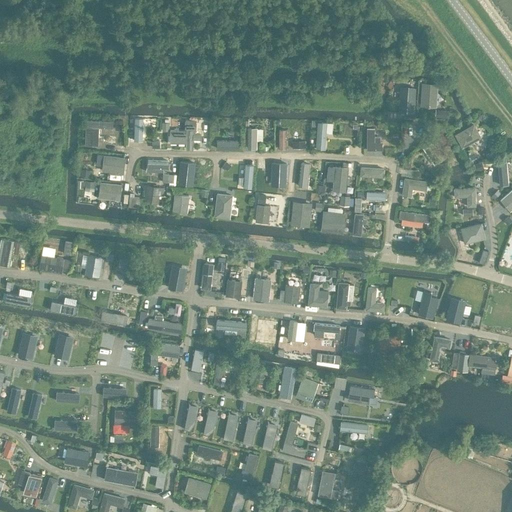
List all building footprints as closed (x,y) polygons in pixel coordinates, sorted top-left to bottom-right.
[(421,104),(435,105),(437,83),(422,82),(421,104)] [(401,90),(399,111),(414,112),(416,88),(408,88),(408,91),(401,90)] [(123,118),(99,118),(99,132),(123,132),(123,118)] [(135,118),(134,140),(142,140),(142,118),(135,118)] [(170,130),(170,142),(186,142),(186,148),(193,149),(193,138),(201,139),(201,134),(193,134),(193,122),(189,122),(189,120),(185,119),(185,122),(185,130),(170,130)] [(312,122),(311,125),(317,126),(316,148),(324,149),(326,122),(317,122),(312,122)] [(456,134),(462,146),(480,136),(473,124),(456,134)] [(248,127),(248,147),(256,147),(256,127),(248,127)] [(380,136),(374,136),(374,128),(367,128),(366,148),(382,149),(382,141),(380,141),(380,136)] [(434,163),(446,155),(435,139),(423,147),(434,163)] [(217,140),(217,148),(237,148),(237,140),(217,140)] [(97,154),(96,164),(103,165),(102,170),(122,172),(124,157),(104,155),(97,154)] [(147,167),(147,171),(163,171),(163,167),(168,168),(168,160),(148,160),(147,167)] [(226,160),(222,165),(227,170),(231,165),(226,160)] [(506,161),(498,161),(500,184),(508,183),(506,161)] [(301,163),(299,185),(307,185),(309,163),(301,163)] [(239,177),(239,183),(244,184),(243,186),(251,187),(253,165),(245,164),(244,176),(241,176),(241,177),(239,177)] [(349,177),(346,177),(347,168),(328,166),(327,179),(334,180),(333,189),(345,190),(346,182),(349,182),(349,177)] [(361,167),(360,175),(383,176),(383,168),(361,167)] [(412,187),(425,189),(427,181),(405,178),(402,194),(411,195),(412,187)] [(99,197),(119,199),(121,184),(101,182),(99,197)] [(159,195),(162,196),(163,187),(147,185),(146,193),(149,194),(148,198),(158,199),(159,195)] [(467,196),(467,205),(475,205),(475,187),(454,188),(454,196),(467,196)] [(495,198),(500,192),(497,189),(492,195),(495,198)] [(511,189),(501,199),(510,210),(511,208),(511,189)] [(367,191),(366,198),(384,199),(385,192),(367,191)] [(138,207),(139,201),(133,200),(134,193),(129,192),(128,206),(138,207)] [(173,210),(186,212),(188,195),(174,193),(173,210)] [(215,215),(229,217),(231,195),(217,193),(215,215)] [(257,203),(265,204),(266,194),(259,193),(257,203)] [(340,194),(339,205),(349,205),(350,195),(340,194)] [(292,222),(308,224),(310,204),(294,202),(292,222)] [(255,220),(268,221),(270,205),(257,203),(255,220)] [(400,210),(398,218),(401,219),(401,224),(412,226),(412,220),(423,222),(430,223),(430,222),(431,215),(400,210)] [(342,230),(344,214),(325,212),(323,228),(342,230)] [(355,213),(353,233),(360,234),(362,222),(366,223),(366,218),(362,218),(363,214),(355,213)] [(465,242),(474,240),(484,238),(481,223),(461,227),(461,228),(461,231),(462,232),(465,242)] [(12,252),(17,253),(19,241),(1,238),(0,243),(0,263),(10,265),(12,252)] [(39,268),(61,272),(63,257),(41,254),(39,268)] [(85,274),(99,276),(102,256),(88,254),(85,274)] [(33,264),(36,258),(31,255),(28,261),(33,264)] [(225,258),(217,257),(217,264),(217,269),(223,270),(224,265),(225,258)] [(127,259),(124,279),(139,281),(142,261),(127,259)] [(202,287),(210,288),(212,264),(204,263),(202,287)] [(171,265),(167,286),(181,289),(185,268),(171,265)] [(268,299),(270,279),(255,277),(253,297),(268,299)] [(225,295),(240,296),(241,280),(227,279),(225,295)] [(350,300),(346,300),(348,283),(339,282),(337,306),(345,307),(345,304),(349,304),(350,300)] [(327,297),(317,296),(318,283),(310,283),(308,303),(326,305),(327,297)] [(284,300),(298,302),(300,286),(285,284),(285,292),(280,291),(279,299),(284,300)] [(384,303),(374,302),(376,288),(368,287),(365,309),(383,311),(384,303)] [(424,291),(418,314),(433,318),(437,299),(430,297),(431,293),(424,291)] [(6,295),(5,301),(30,306),(31,298),(19,295),(6,292),(6,294),(6,295)] [(51,303),(49,310),(75,315),(76,306),(63,304),(64,303),(51,301),(51,302),(51,303)] [(102,312),(101,318),(126,323),(128,315),(115,313),(115,312),(103,309),(102,311),(102,312)] [(181,323),(161,320),(162,316),(155,315),(155,319),(149,318),(148,326),(179,331),(181,323)] [(217,319),(216,327),(225,328),(224,332),(239,334),(239,337),(245,338),(245,329),(246,321),(217,319)] [(262,340),(276,341),(278,321),(264,320),(262,340)] [(290,320),(288,337),(295,338),(297,321),(290,320)] [(335,331),(339,332),(340,325),(314,322),(314,329),(324,330),(323,336),(335,337),(335,331)] [(350,326),(347,348),(360,350),(364,328),(350,326)] [(23,334),(18,354),(32,357),(36,337),(23,334)] [(379,345),(380,349),(400,345),(398,334),(375,338),(377,346),(379,345)] [(58,335),(54,355),(68,358),(72,338),(58,335)] [(449,347),(450,339),(434,336),(430,358),(437,360),(440,345),(449,347)] [(151,341),(149,352),(157,353),(178,356),(179,345),(159,342),(151,341)] [(195,348),(191,368),(199,370),(203,350),(195,348)] [(327,352),(326,361),(339,362),(340,354),(327,352)] [(457,367),(467,368),(469,354),(459,353),(457,367)] [(495,367),(495,368),(496,358),(469,354),(468,364),(482,366),(481,371),(494,373),(495,367)] [(214,383),(220,384),(223,359),(217,359),(214,383)] [(377,374),(386,370),(383,364),(374,367),(377,374)] [(256,366),(255,377),(263,378),(264,367),(256,366)] [(280,395),(290,397),(295,367),(285,366),(280,395)] [(305,370),(304,375),(312,378),(314,373),(305,370)] [(317,382),(311,380),(311,381),(303,378),(301,383),(296,395),(310,401),(317,382)] [(350,385),(348,400),(368,404),(369,397),(373,397),(374,389),(350,385)] [(12,387),(7,410),(15,412),(21,389),(12,387)] [(103,387),(102,396),(125,397),(125,388),(103,387)] [(153,388),(152,408),(160,408),(160,389),(153,388)] [(57,391),(56,400),(78,402),(79,393),(57,391)] [(33,392),(28,415),(36,417),(42,394),(33,392)] [(57,401),(56,409),(79,411),(80,402),(57,401)] [(189,406),(184,429),(192,431),(195,419),(194,419),(196,408),(189,406)] [(114,422),(138,423),(138,411),(115,410),(114,422)] [(208,411),(203,434),(211,436),(214,424),(213,424),(215,412),(208,411)] [(228,416),(223,439),(231,441),(234,429),(233,429),(236,417),(228,416)] [(55,420),(54,429),(76,430),(77,421),(55,420)] [(247,420),(242,444),(251,445),(253,434),(252,433),(255,422),(247,420)] [(290,420),(282,449),(304,455),(306,448),(290,444),(296,422),(290,420)] [(340,429),(366,432),(367,424),(341,421),(340,429)] [(267,423),(262,449),(271,451),(277,425),(267,423)] [(151,425),(150,445),(158,445),(159,425),(151,425)] [(114,443),(122,444),(122,435),(114,435),(114,443)] [(8,440),(3,453),(11,456),(16,443),(8,440)] [(210,456),(220,458),(222,450),(199,444),(197,452),(205,454),(204,457),(209,458),(210,456)] [(69,448),(67,461),(86,465),(89,452),(69,448)] [(242,475),(251,477),(257,455),(248,452),(242,475)] [(274,460),(269,486),(278,488),(284,462),(274,460)] [(355,461),(352,472),(363,475),(366,463),(355,461)] [(163,467),(153,465),(152,473),(162,475),(163,467)] [(104,479),(132,484),(134,471),(107,466),(104,479)] [(224,474),(225,468),(218,466),(216,472),(224,474)] [(301,467),(295,493),(305,495),(310,469),(301,467)] [(41,476),(30,473),(30,472),(23,470),(19,483),(26,485),(24,492),(35,495),(41,478),(40,478),(41,476)] [(320,479),(319,488),(324,490),(323,495),(330,497),(331,491),(335,472),(328,470),(326,480),(320,479)] [(50,477),(42,499),(51,502),(58,480),(50,477)] [(185,490),(206,496),(209,483),(189,477),(185,490)] [(91,497),(93,489),(74,483),(68,505),(75,507),(79,493),(91,497)] [(237,490),(230,511),(240,511),(247,493),(237,490)] [(121,505),(123,498),(104,493),(98,511),(107,511),(110,502),(121,505)] [(93,496),(91,504),(92,504),(92,507),(96,508),(99,498),(93,496)] [(257,511),(266,511),(270,502),(262,499),(257,511)] [(143,502),(140,511),(144,511),(149,511),(151,505),(143,502)] [(289,511),(290,511),(286,510),(287,504),(281,502),(277,511),(289,511)]
